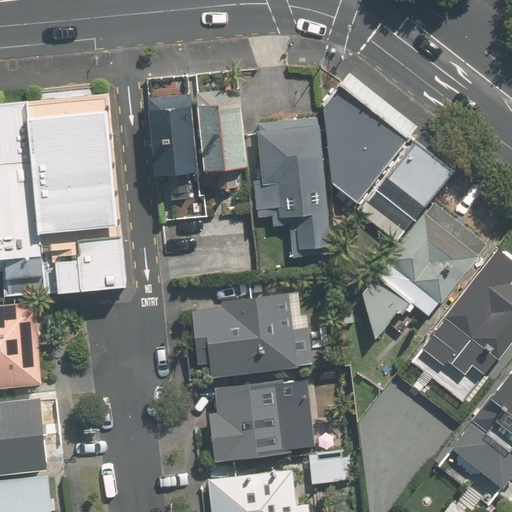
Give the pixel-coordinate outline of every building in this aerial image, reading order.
[(342,80),(338,77),(323,95),(332,178),(354,196),(406,130),(342,80)] [(108,82),(0,91),(0,268),(3,300),(46,296),(127,288),(108,82)] [(236,183),(234,162),(244,160),(237,86),(195,89),(202,164),(207,164),(209,172),(215,172),(217,185),(236,183)] [(190,193),(188,165),(198,164),(191,90),(150,94),(157,168),(171,166),(173,195),(190,193)] [(315,120),(314,114),(257,119),(258,126),(256,126),(261,176),(252,178),(255,206),(257,206),(257,213),(271,212),(272,223),(288,221),(291,254),(328,251),(327,242),(330,241),(318,120),(315,120)] [(449,165),(411,135),(354,208),(386,233),(405,208),(412,214),(449,165)] [(484,238),(434,199),(426,209),(424,208),(387,255),(389,256),(362,291),(374,334),(390,313),(397,305),(402,309),(410,298),(426,311),(438,296),(439,297),(476,250),(475,249),(484,238)] [(484,371),(511,335),(511,254),(499,244),(444,314),(446,315),(422,344),(445,362),(447,359),(463,371),(471,361),(484,371)] [(208,357),(210,373),(295,363),(295,361),(311,359),(307,323),(291,325),(288,290),(222,297),(223,303),(191,306),(196,359),(208,357)] [(0,385),(39,382),(33,300),(0,302),(0,385)] [(473,416),(511,446),(511,361),(471,414),(473,416)] [(451,431),(482,393),(458,374),(427,412),(451,431)] [(208,410),(213,457),(303,446),(298,397),(285,398),(282,376),(214,384),(217,409),(208,410)] [(0,469),(44,464),(36,395),(0,398),(0,469)] [(511,467),(511,446),(473,416),(455,440),(503,478),(511,467)] [(317,429),(319,446),(346,443),(345,426),(317,429)] [(394,439),(392,439),(389,439),(387,440),(384,441),(382,443),(380,444),(379,446),(378,448),(377,451),(377,454),(377,456),(378,459),(379,461),(380,463),(382,465),(385,466),(386,467),(389,468),(392,468),(394,468),(396,467),(399,466),(401,464),(402,463),(404,461),(405,459),(406,456),(406,453),(406,451),(405,449),(404,446),(403,444),(401,442),(399,441),(396,440),(394,439)] [(349,447),(310,452),(313,481),(352,477),(349,447)] [(294,502),(290,466),(206,476),(210,511),(308,511),(307,501),(294,502)] [(0,511),(49,511),(45,472),(0,476),(0,511)] [(471,511),(455,499),(444,511),(471,511)]
